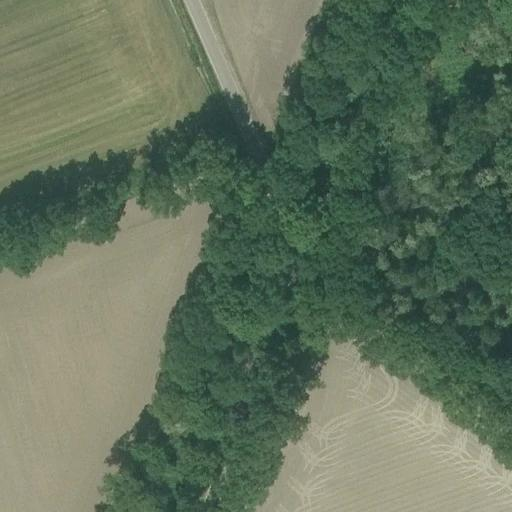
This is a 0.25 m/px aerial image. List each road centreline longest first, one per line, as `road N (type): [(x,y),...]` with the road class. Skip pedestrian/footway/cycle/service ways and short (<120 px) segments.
road 1 (unclassified): [(187,0),(285,228),(290,258),(194,511)]
road 2 (track): [(393,0),(290,258)]
